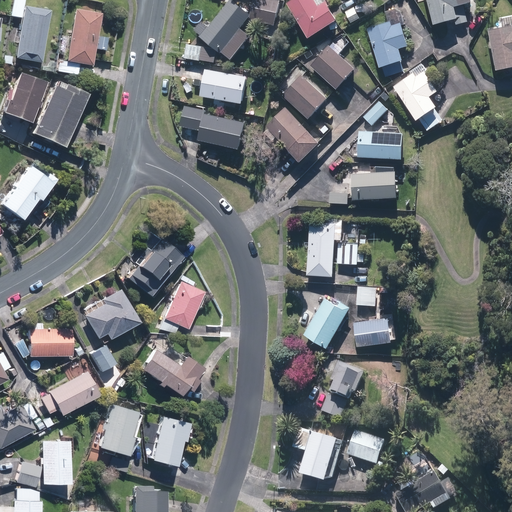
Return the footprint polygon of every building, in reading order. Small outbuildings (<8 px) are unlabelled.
[(23,0),(13,0),(11,14),(22,16),(16,52),(41,56),(48,8),(23,4),(23,0)] [(248,10),(236,0),(232,0),(211,25),(206,20),(199,28),(221,48),(224,45),(232,52),(250,33),(242,25),(250,16),(255,16),(278,20),(281,0),(257,0),(256,10),(248,10)] [(318,0),(288,0),(311,33),(334,17),(324,2),(321,4),(318,0)] [(463,0),(430,0),(436,20),(458,14),(460,21),(469,19),(463,0)] [(100,9),(74,6),(67,56),(93,60),(100,9)] [(354,7),(345,12),(351,24),(360,20),(354,7)] [(394,19),(369,27),(381,62),(384,61),(388,72),(407,66),(403,55),(405,55),(403,46),(409,44),(402,23),(396,25),(394,19)] [(511,23),(492,27),(499,64),(511,61),(511,23)] [(354,63),(332,42),(314,62),(336,82),(354,63)] [(441,86),(423,59),(394,84),(422,117),(439,102),(432,94),(441,86)] [(250,70),(192,63),(190,78),(205,80),(203,94),(247,99),(250,70)] [(27,115),(44,79),(19,68),(3,105),(27,115)] [(328,94),(305,72),(285,92),(309,114),(328,94)] [(62,142),(84,90),(54,77),(31,129),(62,142)] [(388,110),(379,101),(363,117),(372,126),(388,110)] [(323,138),(288,104),(268,125),(303,158),(323,138)] [(184,124),(204,127),(203,138),(243,142),(245,119),(209,115),(210,108),(187,105),(184,124)] [(398,129),(362,129),(362,154),(404,154),(404,132),(398,132),(398,129)] [(339,155),(331,147),(318,160),(326,168),(339,155)] [(201,149),(197,159),(216,168),(220,158),(201,149)] [(44,175),(29,164),(2,201),(21,215),(36,194),(39,196),(53,177),(47,172),(44,175)] [(332,191),(333,200),(355,198),(355,196),(400,193),(398,168),(355,171),(356,190),(332,191)] [(339,220),(311,219),(309,272),(337,273),(339,220)] [(174,248),(158,234),(128,270),(137,277),(133,281),(149,293),(160,280),(156,277),(167,263),(164,260),(174,248)] [(201,289),(181,279),(164,312),(166,312),(164,316),(160,316),(159,325),(174,327),(178,318),(184,322),(201,289)] [(359,283),(359,301),(377,301),(377,284),(359,283)] [(109,333),(137,315),(119,287),(103,297),(105,299),(84,312),(97,333),(106,328),(109,333)] [(330,344),(351,305),(329,293),(307,331),(330,344)] [(360,340),(393,336),(390,313),(357,318),(360,340)] [(70,325),(29,325),(29,351),(70,351),(70,325)] [(155,344),(141,364),(177,389),(182,381),(186,384),(200,365),(185,355),(180,362),(155,344)] [(102,345),(88,354),(98,371),(113,363),(102,345)] [(342,415),(363,369),(345,362),(325,407),(342,415)] [(98,388),(84,367),(51,390),(65,411),(98,388)] [(0,404),(0,444),(34,425),(21,403),(5,413),(0,404)] [(132,413),(107,406),(95,448),(122,456),(127,441),(124,440),(132,413)] [(185,422),(159,415),(148,460),(170,466),(177,441),(180,442),(185,422)] [(327,477),(338,435),(302,426),(296,447),(306,449),(301,470),(327,477)] [(388,434),(359,427),(352,454),(381,461),(388,434)] [(39,441),(38,467),(38,472),(38,484),(65,484),(65,441),(39,441)] [(109,457),(106,467),(123,472),(126,462),(109,457)] [(38,472),(38,467),(19,461),(13,482),(34,488),(38,472)] [(414,511),(452,488),(437,465),(398,490),(411,511),(414,511)] [(134,511),(138,511),(137,511),(163,511),(164,488),(151,488),(151,483),(135,483),(134,511)] [(27,488),(13,488),(13,500),(10,500),(9,511),(36,511),(37,501),(35,501),(36,491),(27,488)]
